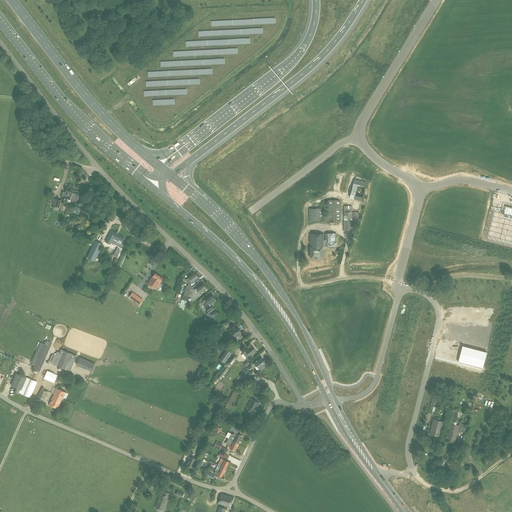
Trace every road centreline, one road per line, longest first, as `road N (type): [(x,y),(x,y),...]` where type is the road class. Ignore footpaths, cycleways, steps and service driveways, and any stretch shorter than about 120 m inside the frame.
road 1 (unclassified): [(0,40),(112,183),(232,301),(302,405)]
road 2 (primary): [(335,400),(269,275),(170,175)]
road 3 (primary): [(151,186),(252,276),(328,401)]
road 4 (motorway): [(170,175),(319,59),(363,0)]
road 5 (unclassified): [(224,490),(0,395)]
road 6 (motorway): [(315,0),(298,54),(159,166)]
road 7 (primary): [(0,17),(65,105),(151,186)]
road 8 (primary): [(159,166),(106,119),(12,0)]
road 9 (unclassified): [(401,286),(428,296),(439,316),(410,433),(410,469)]
road 10 (unclassified): [(435,0),(370,104),(358,138)]
road 11 (unclassified): [(401,286),(377,377),(364,393),(335,400)]
road 12 (unclassified): [(250,210),(335,146),(358,138)]
